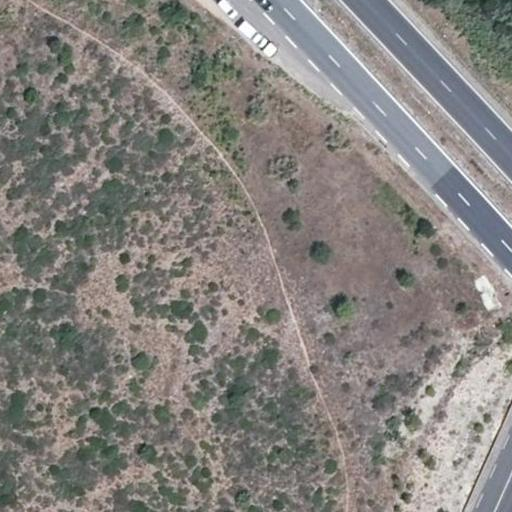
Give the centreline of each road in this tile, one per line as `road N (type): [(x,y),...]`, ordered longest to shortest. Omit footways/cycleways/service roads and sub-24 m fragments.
road 1 (trunk): [(267,0),(511,254)]
road 2 (trunk): [(511,158),(357,0)]
